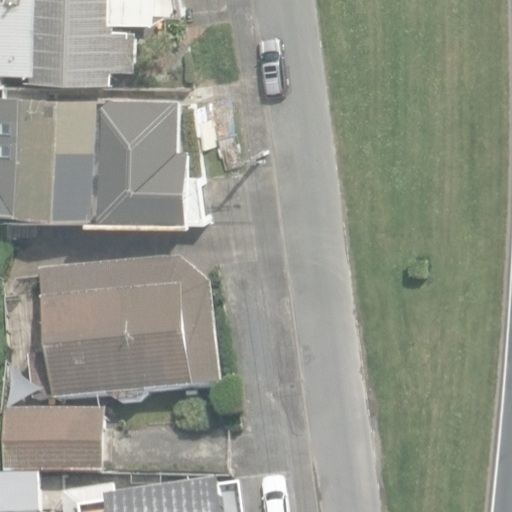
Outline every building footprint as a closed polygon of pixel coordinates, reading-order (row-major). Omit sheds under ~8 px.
[(0,71),(32,71),(32,82),(122,81),(122,68),(144,68),(144,23),(166,23),(165,15),(189,15),(188,0),(27,0),(28,2),(0,1),(0,71)] [(197,219),(197,177),(198,146),(186,146),(186,97),(0,93),(0,206),(15,207),(15,213),(15,214),(98,215),(98,220),(197,221),(197,219)] [(197,177),(197,219),(213,219),(209,177),(197,177)] [(110,398),(121,406),(142,404),(151,394),(197,391),(197,388),(226,386),(214,287),(183,260),(42,271),(49,358),(32,359),(35,400),(57,399),(57,402),(110,398)] [(4,410),(5,474),(107,473),(107,411),(4,410)] [(0,478),(0,482),(1,511),(36,511),(35,477),(0,478)] [(229,489),(229,484),(124,498),(123,487),(68,494),(70,511),(251,511),(248,486),(229,489)]
